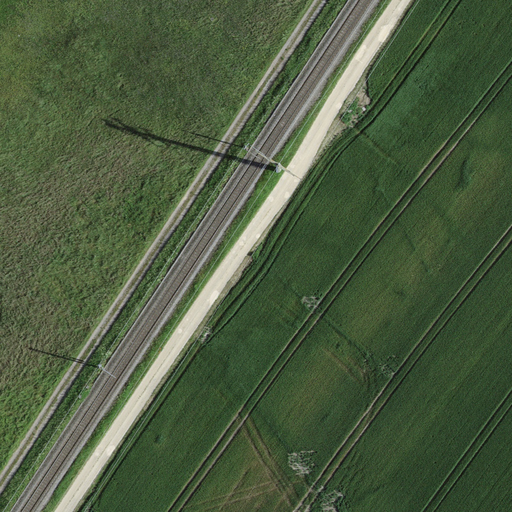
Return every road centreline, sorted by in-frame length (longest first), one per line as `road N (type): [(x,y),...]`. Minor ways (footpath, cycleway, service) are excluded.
road 1 (track): [(405,0),(67,511)]
road 2 (track): [(0,491),(313,0)]
